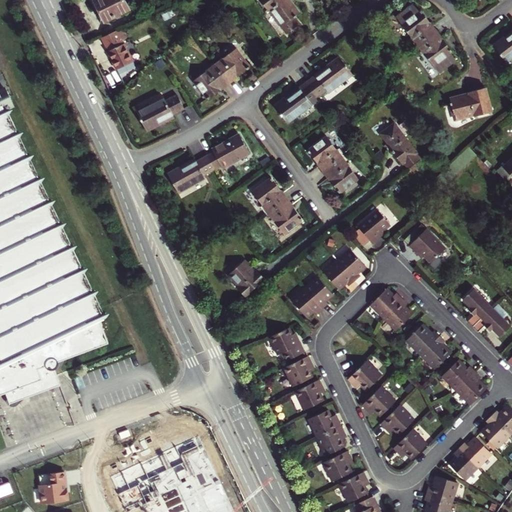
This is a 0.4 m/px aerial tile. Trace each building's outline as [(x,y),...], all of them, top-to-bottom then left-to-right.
[(103,19),(104,21),(128,9),(123,0),(95,0),(94,1),(100,12),(98,13),(101,20),(103,19)] [(269,11),(282,27),(299,13),(289,0),(256,0),(267,13),(269,11)] [(409,39),(415,46),(436,30),(430,22),(420,9),(418,10),(412,3),(395,16),(411,37),(409,39)] [(103,37),(102,38),(117,69),(133,61),(124,42),(124,43),(118,30),(103,37)] [(455,59),(450,52),(451,50),(442,38),(436,30),(415,46),(421,53),(423,52),(438,72),(455,59)] [(511,31),(493,45),(506,63),(511,58),(511,31)] [(220,56),(212,61),(229,83),(237,77),(250,68),(248,65),(236,48),(222,59),(220,56)] [(327,66),(304,83),(315,97),(325,90),(327,93),(352,74),(341,58),(328,68),(327,66)] [(206,96),(208,99),(221,89),(229,83),(212,61),(205,67),(206,70),(194,80),(206,96)] [(287,123),(317,100),(315,97),(304,83),(286,96),(288,98),(275,108),(287,123)] [(485,88),(450,98),(456,119),(474,115),(475,118),(492,114),(485,88)] [(137,111),(145,128),(159,121),(160,124),(174,117),(173,114),(185,108),(178,95),(166,100),(165,97),(137,111)] [(99,308),(1,102),(10,98),(9,96),(0,100),(0,378),(5,393),(6,396),(6,400),(6,402),(8,404),(9,406),(12,407),(14,407),(17,405),(20,403),(26,397),(60,385),(54,369),(56,367),(57,366),(58,363),(58,361),(57,359),(56,357),(54,356),(52,355),(50,355),(46,347),(102,326),(96,309),(99,308)] [(415,164),(422,159),(417,153),(418,152),(395,121),(381,132),(394,149),(391,150),(402,164),(404,162),(409,168),(415,164)] [(213,152),(207,155),(214,168),(220,164),(222,168),(249,153),(241,136),(226,144),(225,142),(212,149),(213,152)] [(317,163),(324,171),(345,155),(339,147),(337,149),(327,136),(310,149),(308,150),(317,163)] [(432,181),(440,189),(476,155),(468,147),(468,146),(432,181)] [(202,158),(209,171),(214,168),(207,155),(202,158)] [(324,171),(329,179),(339,192),(341,191),(358,178),(348,164),(350,162),(345,155),(324,171)] [(511,157),(503,166),(511,176),(511,157)] [(183,168),(169,176),(178,192),(205,177),(203,174),(209,171),(202,158),(197,161),(195,159),(181,166),(183,168)] [(261,206),(266,214),(287,198),(281,190),(272,177),(270,179),(253,192),(263,205),(261,206)] [(287,198),(266,214),(272,222),(274,220),(284,233),(301,221),(303,219),(293,206),(287,198)] [(369,239),(372,242),(381,235),(379,233),(382,230),(390,224),(377,209),(357,225),(360,228),(369,239)] [(423,254),(430,262),(446,247),(426,227),(420,233),(417,236),(409,244),(416,252),(418,250),(423,254)] [(362,245),(369,239),(360,228),(353,233),(362,245)] [(404,239),(409,244),(417,236),(420,233),(415,228),(412,231),(404,239)] [(351,249),(338,260),(355,280),(360,276),(357,272),(365,265),(351,249)] [(244,260),(229,274),(240,286),(237,288),(245,296),(264,278),(257,270),(255,271),(244,260)] [(349,285),(355,280),(338,260),(324,272),(338,289),(346,282),(349,285)] [(318,277),(305,288),(323,308),(328,304),(325,300),(333,294),(318,277)] [(316,313),(323,308),(305,288),(292,300),(306,316),(313,310),(316,313)] [(387,288),(371,303),(384,316),(402,298),(397,292),(393,295),(387,288)] [(473,314),(467,320),(472,325),(492,306),(474,288),(463,298),(471,306),(468,309),(473,314)] [(402,298),(384,316),(396,328),(411,313),(404,306),(408,303),(402,298)] [(511,325),(492,306),(472,325),(478,331),(485,325),(489,330),(492,328),(500,336),(511,325)] [(421,353),(440,335),(434,330),(431,333),(422,324),(407,339),(421,353)] [(57,359),(58,361),(109,342),(102,326),(46,347),(50,355),(52,355),(54,356),(56,357),(57,359)] [(289,327),(270,337),(278,355),(282,352),(286,361),(304,352),(297,337),(294,338),(289,327)] [(445,341),(440,335),(421,353),(435,367),(450,352),(442,344),(445,341)] [(308,356),(284,367),(293,386),(313,377),(309,370),(311,369),(309,365),(312,364),(308,356)] [(382,375),(368,360),(348,379),(354,384),(356,382),(360,386),(361,385),(367,390),(382,375)] [(456,388),(475,370),(470,365),(466,368),(458,360),(443,375),(456,388)] [(481,376),(475,370),(456,388),(471,403),(486,387),(477,379),(481,376)] [(319,379),(295,390),(304,410),(324,400),(320,393),(322,392),(320,388),(322,387),(319,379)] [(381,386),(363,404),(369,410),(370,409),(374,412),(375,411),(381,416),(396,401),(381,386)] [(400,405),(381,423),(387,429),(388,428),(392,431),(394,430),(399,435),(414,419),(400,405)] [(491,414),(510,433),(511,430),(511,409),(508,405),(500,412),(496,409),(491,414)] [(309,418),(317,436),(341,425),(338,419),(335,420),(333,415),(331,416),(328,409),(309,418)] [(497,446),(510,433),(491,414),(486,420),(489,423),(481,431),(497,446)] [(344,432),(341,425),(317,436),(326,455),(345,446),(342,438),(344,437),(342,433),(344,432)] [(413,429),(394,448),(399,453),(401,452),(405,455),(407,454),(412,459),(428,443),(413,429)] [(233,511),(199,436),(111,476),(125,507),(138,501),(143,511),(233,511)] [(468,444),(465,441),(459,446),(478,465),(491,452),(476,437),(468,444)] [(478,465),(459,446),(453,452),(457,456),(449,463),(460,474),(465,478),(478,465)] [(348,450),(323,462),(332,480),(352,471),(348,463),(351,462),(349,458),(351,457),(348,450)] [(363,471),(339,483),(348,502),(368,492),(365,485),(367,484),(364,480),(366,479),(363,471)] [(65,472),(39,475),(42,504),(68,501),(65,472)] [(455,480),(436,475),(432,486),(428,485),(426,492),(452,500),(457,481),(455,480)] [(4,483),(1,476),(0,476),(0,497),(13,492),(9,480),(4,483)] [(426,492),(424,499),(428,500),(425,511),(427,511),(447,511),(452,500),(426,492)] [(373,495),(355,504),(358,511),(377,511),(380,510),(373,495)]
